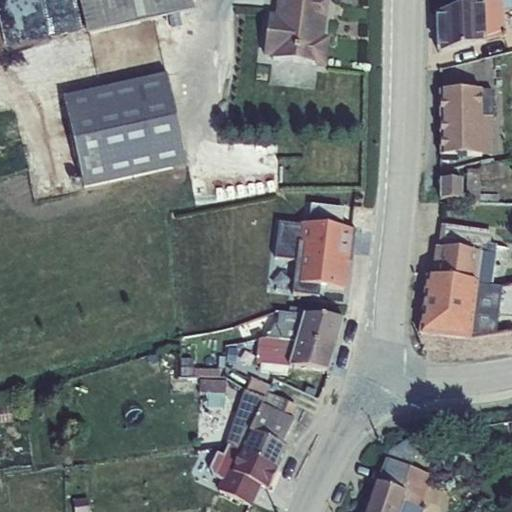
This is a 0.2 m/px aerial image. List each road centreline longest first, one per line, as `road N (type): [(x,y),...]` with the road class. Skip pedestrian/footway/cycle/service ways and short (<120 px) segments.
road 1 (tertiary): [(408,0),(398,239),(373,369)]
road 2 (tertiary): [(308,511),(373,369)]
road 3 (tertiary): [(373,369),(444,381),(511,374)]
